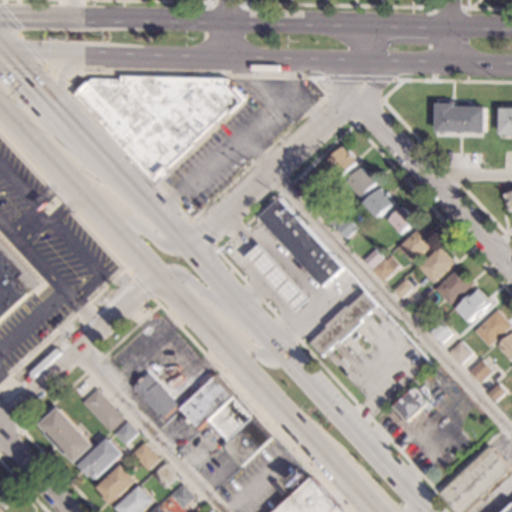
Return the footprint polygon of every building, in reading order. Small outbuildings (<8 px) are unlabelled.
[(238,86),(236,87),(240,92),(242,90),(250,99),(232,114),(230,112),(195,142),(196,144),(168,169),(173,175),(160,186),(78,95),(94,80),(124,81),(124,77),(233,80),(238,86)] [(457,107),(489,108),(488,134),(438,133),(439,104),(457,104),(457,107)] [(511,134),(502,134),(502,109),(511,109),(511,134)] [(349,152),(351,150),(362,162),(344,178),(328,161),(344,147),(349,152)] [(368,174),(370,171),(379,182),(362,198),(348,182),(363,168),(368,174)] [(329,195),(316,207),(301,191),(314,179),(329,195)] [(387,193),(389,192),(393,196),(391,198),(396,203),(380,218),(367,203),(383,189),(387,193)] [(511,211),(511,212),(503,202),(511,193),(511,211)] [(338,206),(325,217),(318,209),(330,198),(338,206)] [(344,268),(324,287),(261,217),(280,199),(344,268)] [(416,222),(402,235),(389,221),(404,208),(416,222)] [(341,223),(333,229),(329,225),(337,218),(341,223)] [(359,230),(348,240),(338,228),(349,218),(359,230)] [(426,232),(427,231),(432,236),(430,237),(435,243),(413,263),(399,248),(421,227),(426,232)] [(0,234),(44,283),(0,324),(0,234)] [(311,300),(297,313),(247,258),(261,245),(311,300)] [(455,264),(434,284),(419,267),(440,248),(455,264)] [(386,259),(373,271),(364,262),(377,250),(386,259)] [(397,271),(385,283),(373,271),(386,259),(397,271)] [(475,285),(451,306),(437,291),(460,269),(475,285)] [(413,289),(401,300),(394,292),(406,282),(413,289)] [(490,303),(469,323),(457,309),(478,290),(490,303)] [(376,305),(360,321),(362,323),(342,343),(339,340),(323,355),(312,344),(328,328),(326,326),(346,306),(348,308),(365,293),(376,305)] [(433,309),(421,320),(414,313),(426,301),(433,309)] [(511,326),(511,328),(490,349),(475,333),(498,311),(511,326)] [(452,335),(442,344),(431,333),(441,323),(452,335)] [(511,363),(511,364),(497,349),(511,335),(511,363)] [(472,354),(460,366),(448,354),(461,342),(472,354)] [(493,372),(480,385),(469,373),(482,361),(493,372)] [(180,406),(162,421),(133,388),(151,372),(180,406)] [(218,375),(237,395),(234,398),(237,401),(240,398),(254,413),(251,417),(271,439),(241,467),(223,448),(229,443),(209,421),(199,430),(180,410),(218,375)] [(506,392),(494,403),(487,396),(499,385),(506,392)] [(433,409),(426,415),(422,410),(408,422),(394,406),(415,388),(433,409)] [(124,419),(110,432),(84,404),(98,391),(124,419)] [(95,446),(76,464),(67,454),(66,456),(47,435),(48,434),(40,426),(60,408),(95,446)] [(138,434),(125,446),(115,435),(128,423),(138,434)] [(124,455),(97,480),(94,476),(91,478),(80,466),(109,439),(124,455)] [(160,459),(147,472),(132,455),(146,443),(160,459)] [(184,444),(177,451),(186,461),(194,454),(184,444)] [(511,468),(511,470),(488,493),(492,497),(486,503),(482,499),(468,511),(458,511),(442,494),(492,447),(511,468)] [(178,477),(164,489),(153,475),(166,464),(178,477)] [(137,482),(112,506),(105,498),(108,496),(99,487),(123,466),(137,482)] [(20,495),(4,510),(0,505),(0,483),(4,479),(20,495)] [(277,511),(314,479),(344,511),(277,511)] [(195,499),(182,510),(170,497),(183,485),(195,499)] [(157,502),(146,511),(120,511),(118,509),(142,486),(157,502)]
